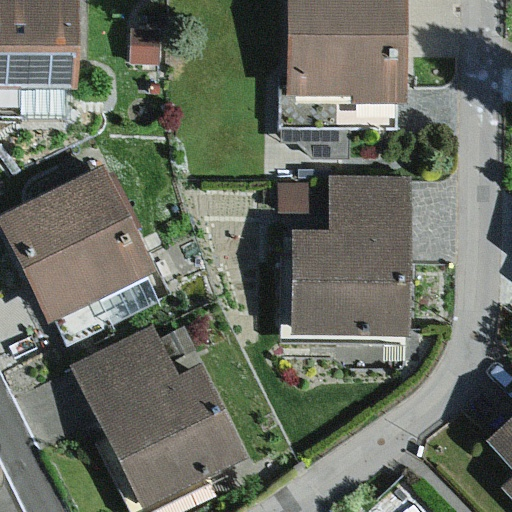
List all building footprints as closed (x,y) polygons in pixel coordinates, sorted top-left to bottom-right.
[(61,0),(0,0),(0,87),(17,88),(60,89),(61,0)] [(396,0),(274,0),(275,93),(345,93),(345,104),(396,104),(396,0)] [(125,30),(124,65),(154,67),(156,32),(125,30)] [(17,88),(0,87),(0,116),(17,117),(17,88)] [(345,93),(275,93),(274,142),(293,142),(305,159),(343,159),(343,132),(396,132),(396,104),(345,104),(345,93)] [(91,168),(0,212),(0,252),(35,325),(49,318),(137,275),(142,272),(91,168)] [(319,177),(319,232),(401,233),(401,178),(319,177)] [(303,183),(273,183),(273,209),(303,210),(303,183)] [(319,232),(280,231),(278,335),(399,337),(401,233),(319,232)] [(137,275),(49,318),(64,349),(152,304),(137,275)] [(177,326),(157,335),(168,360),(188,351),(177,326)] [(82,419),(169,377),(145,327),(58,368),(82,419)] [(169,377),(82,419),(126,509),(236,455),(192,366),(169,377)] [(511,408),(478,442),(511,476),(495,491),(511,509),(511,408)]
